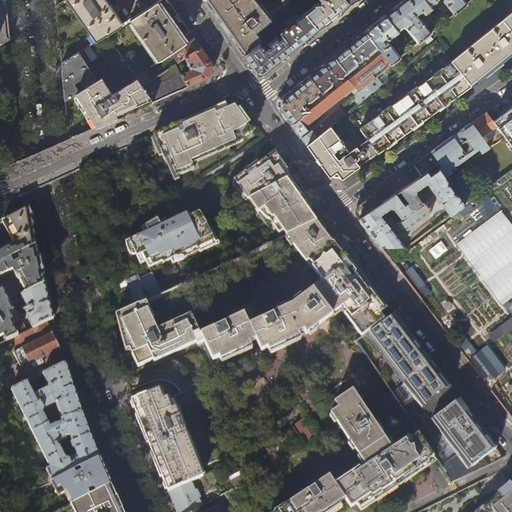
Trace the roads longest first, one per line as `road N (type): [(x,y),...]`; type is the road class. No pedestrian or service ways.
road 1 (secondary): [(28,0),(76,300),(149,511)]
road 2 (residential): [(511,441),(335,206)]
road 3 (residential): [(0,188),(244,77)]
road 4 (residential): [(511,78),(335,206)]
road 5 (residential): [(379,0),(259,98)]
road 6 (residential): [(259,98),(335,206)]
